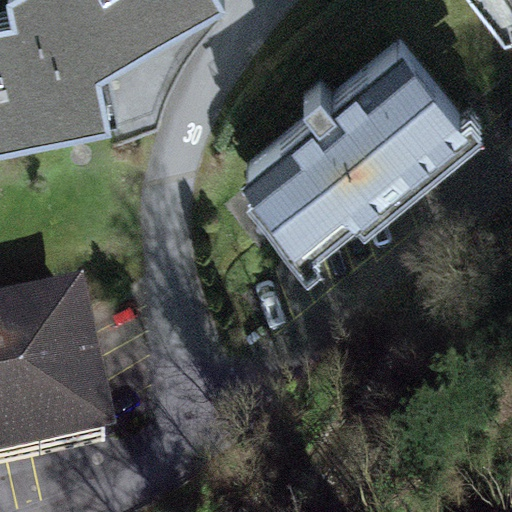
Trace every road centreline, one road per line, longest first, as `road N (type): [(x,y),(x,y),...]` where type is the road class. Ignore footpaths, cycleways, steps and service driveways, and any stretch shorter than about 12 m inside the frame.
road 1 (residential): [(252,0),(184,136),(174,205),(187,343),(215,446)]
road 2 (residential): [(511,182),(215,446)]
road 3 (residential): [(215,446),(105,511)]
